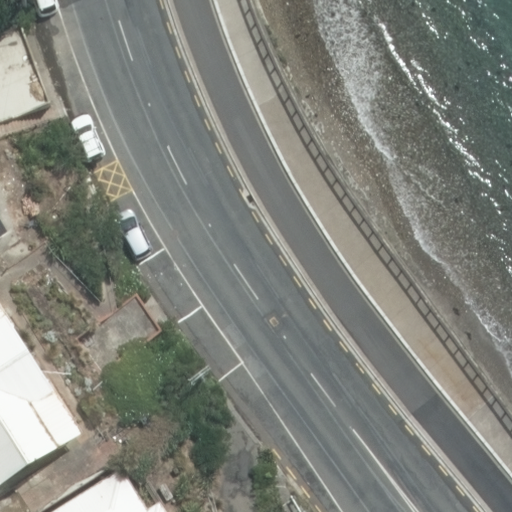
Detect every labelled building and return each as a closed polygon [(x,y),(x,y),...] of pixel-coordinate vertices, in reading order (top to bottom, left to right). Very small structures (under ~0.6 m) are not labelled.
[(0,37),(0,122),(49,105),(21,29),(0,37)] [(0,241),(8,236),(0,223),(0,241)] [(77,333),(101,370),(161,331),(137,295),(77,333)] [(0,486),(84,432),(0,302),(0,486)] [(54,511),(163,511),(159,506),(150,511),(148,511),(122,469),(54,511)]
